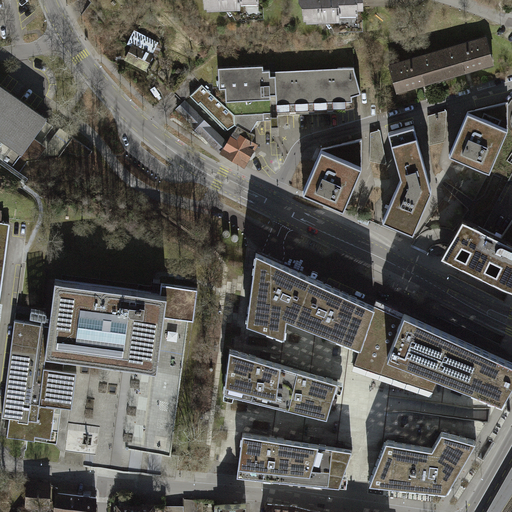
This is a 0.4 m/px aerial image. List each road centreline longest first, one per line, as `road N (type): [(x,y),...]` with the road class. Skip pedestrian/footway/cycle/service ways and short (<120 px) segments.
road 1 (residential): [(268,201),(299,152),(317,141),(511,83)]
road 2 (tertiary): [(268,201),(511,322)]
road 3 (tertiary): [(70,38),(158,138),(268,201)]
road 4 (trunk): [(0,159),(117,0)]
road 5 (unclassified): [(105,481),(257,493)]
road 6 (unclassified): [(257,493),(395,511)]
